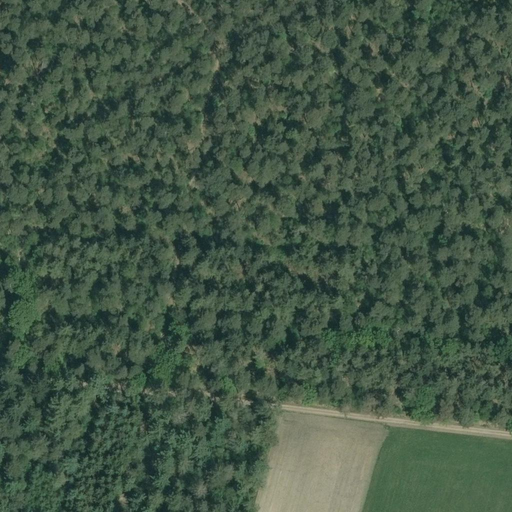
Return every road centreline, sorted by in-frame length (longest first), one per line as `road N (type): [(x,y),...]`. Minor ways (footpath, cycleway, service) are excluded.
road 1 (track): [(150,389),(220,52),(174,0)]
road 2 (track): [(511,437),(150,389)]
road 3 (track): [(150,389),(0,374)]
